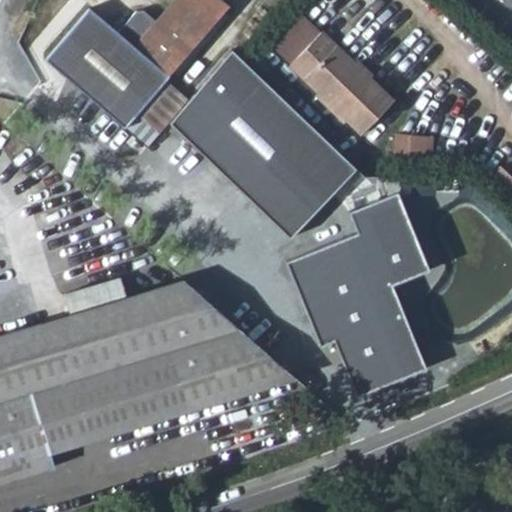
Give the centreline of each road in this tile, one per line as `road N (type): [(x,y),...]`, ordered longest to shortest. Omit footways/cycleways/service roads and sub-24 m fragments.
road 1 (unknown): [(0,64),(261,299)]
road 2 (tertiary): [(205,511),(511,390)]
